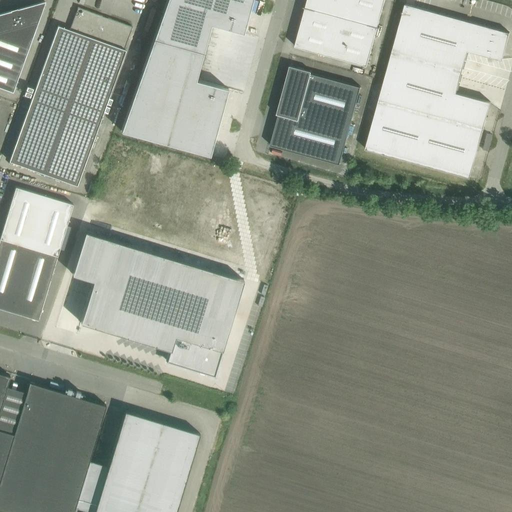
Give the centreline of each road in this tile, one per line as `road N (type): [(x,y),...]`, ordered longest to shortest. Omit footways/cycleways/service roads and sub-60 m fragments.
road 1 (unclassified): [(244,155),(375,194),(486,202)]
road 2 (unclassified): [(190,401),(0,342)]
road 3 (unclassified): [(244,155),(282,0)]
